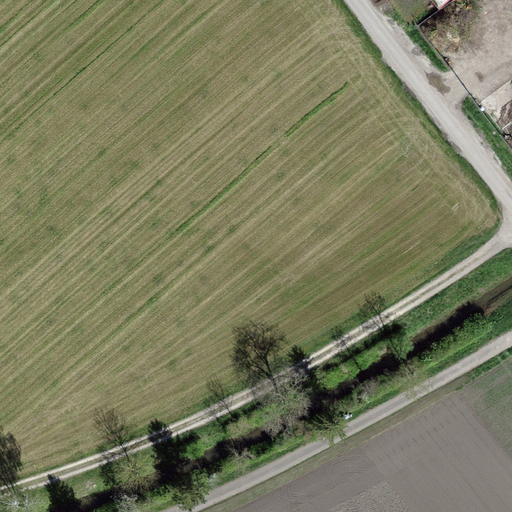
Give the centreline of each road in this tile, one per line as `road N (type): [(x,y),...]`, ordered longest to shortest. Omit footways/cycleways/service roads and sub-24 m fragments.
road 1 (track): [(511,241),(222,410),(0,496)]
road 2 (track): [(153,511),(383,408),(511,331)]
road 3 (unclassified): [(511,195),(362,0)]
